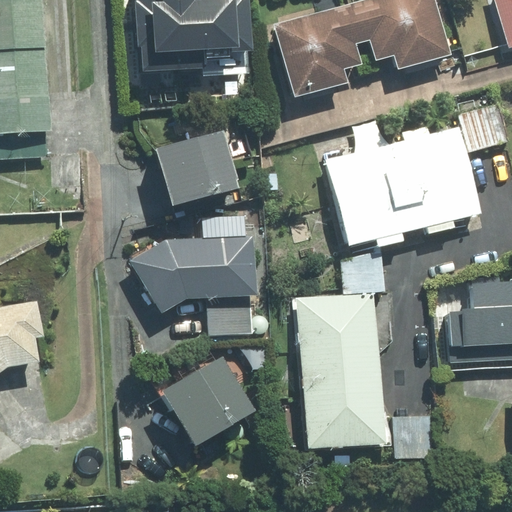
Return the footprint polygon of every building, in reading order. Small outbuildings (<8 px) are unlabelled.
[(0,0),(0,133),(54,131),(48,0),(0,0)] [(438,63),(421,0),(388,0),(262,33),(281,108),(338,93),(335,80),(350,76),(345,54),(358,50),(364,70),(383,65),(386,77),(438,63)] [(511,0),(485,0),(499,55),(511,51),(511,0)] [(479,111),(453,119),(465,158),(491,150),(479,111)] [(475,222),(453,131),(418,139),(416,129),(390,135),(393,147),(312,167),(335,257),(475,222)] [(210,138),(136,160),(155,225),(229,202),(210,138)] [(123,266),(152,323),(174,310),(200,310),(201,336),(247,336),(246,241),(170,241),(123,266)] [(381,416),(367,416),(368,297),(378,297),(378,260),(335,260),(335,300),(288,301),(288,457),(381,457),(381,416)] [(0,375),(15,365),(46,358),(42,338),(49,336),(41,300),(0,308),(0,375)] [(511,300),(503,301),(505,358),(511,357),(511,300)] [(490,363),(489,305),(440,306),(442,364),(490,363)] [(244,422),(213,364),(142,402),(174,460),(244,422)] [(511,451),(511,397),(504,397),(503,452),(511,451)] [(424,465),(424,420),(388,420),(388,465),(424,465)]
